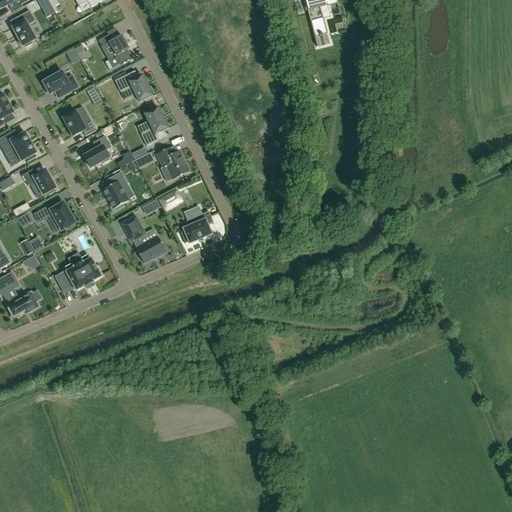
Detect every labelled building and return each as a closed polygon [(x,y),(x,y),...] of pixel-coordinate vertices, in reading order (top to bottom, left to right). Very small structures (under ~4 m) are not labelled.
[(0,0),(0,6),(2,9),(18,0),(21,6),(30,0),(0,0)] [(42,9),(50,4),(47,0),(43,0),(38,3),(42,9)] [(59,5),(56,0),(47,0),(50,4),(55,14),(58,12),(55,7),(59,5)] [(304,0),(314,37),(319,36),(320,37),(322,36),(322,35),(326,34),(327,35),(328,35),(321,8),(338,3),(336,0),(304,0)] [(29,11),(19,17),(22,23),(12,28),(16,36),(18,40),(19,40),(23,47),(24,46),(26,48),(33,44),(32,42),(36,40),(28,26),(35,22),(29,11)] [(109,35),(108,36),(98,41),(102,47),(101,48),(108,61),(116,57),(121,66),(132,59),(127,50),(129,49),(121,36),(112,41),(109,35)] [(81,62),(86,59),(83,54),(86,53),(82,46),(74,50),(81,62)] [(50,95),(55,93),(58,99),(78,88),(72,77),(67,80),(62,72),(60,73),(59,71),(52,75),(53,77),(43,83),(44,85),(42,86),(47,94),(48,93),(50,95)] [(151,97),(152,97),(152,96),(142,76),(141,76),(142,76),(130,82),(127,75),(115,81),(120,93),(131,87),(139,103),(151,97)] [(92,100),(98,96),(94,90),(88,93),(92,100)] [(4,119),(12,114),(14,113),(10,106),(8,102),(7,102),(3,95),(2,96),(0,93),(0,127),(7,124),(4,119)] [(167,129),(168,129),(158,108),(157,108),(157,109),(145,115),(152,130),(141,135),(147,147),(159,141),(156,135),(167,129)] [(83,125),(76,111),(72,114),(70,112),(63,116),(64,118),(63,119),(67,126),(66,126),(69,130),(73,137),(83,132),(86,137),(96,131),(91,121),(83,125)] [(10,148),(19,163),(21,162),(22,162),(23,162),(22,162),(26,160),(27,163),(36,158),(35,155),(36,154),(37,154),(36,153),(32,146),(29,141),(25,134),(25,133),(24,133),(24,134),(18,137),(11,141),(7,135),(0,138),(0,146),(3,152),(10,148)] [(93,144),(96,150),(84,156),(91,169),(101,163),(102,164),(109,161),(108,159),(111,157),(107,151),(111,148),(105,137),(93,144)] [(166,167),(173,180),(173,181),(189,172),(179,152),(173,155),(170,148),(157,155),(163,168),(166,167)] [(146,165),(142,157),(137,160),(140,167),(146,165)] [(32,170),(22,176),(28,187),(35,183),(43,196),(47,194),(48,196),(55,192),(54,190),(56,189),(46,170),(36,176),(32,170)] [(121,173),(110,178),(114,185),(103,191),(107,198),(110,203),(114,210),(116,209),(117,211),(124,207),(123,205),(128,202),(121,187),(127,184),(121,173)] [(11,178),(0,183),(0,186),(3,192),(15,185),(11,178)] [(175,198),(179,196),(176,191),(159,200),(165,211),(178,204),(175,198)] [(151,204),(155,211),(160,208),(156,201),(151,204)] [(50,211),(48,207),(34,215),(39,224),(50,218),(54,225),(57,223),(61,232),(67,229),(68,231),(75,227),(74,225),(75,224),(64,203),(50,211)] [(18,217),(28,213),(25,207),(16,211),(18,217)] [(184,232),(181,233),(186,243),(189,242),(189,243),(189,244),(189,245),(190,244),(198,241),(204,239),(203,238),(211,235),(212,235),(211,234),(208,226),(213,223),(209,212),(187,222),(189,227),(184,229),(183,229),(183,230),(184,230),(184,232)] [(28,214),(18,219),(22,227),(32,221),(28,214)] [(144,264),(152,259),(158,256),(159,257),(165,254),(164,253),(166,252),(165,250),(166,249),(163,244),(162,245),(158,237),(143,245),(139,238),(145,234),(135,217),(122,225),(132,242),(133,241),(137,249),(136,249),(144,264)] [(31,243),(36,254),(47,249),(42,239),(31,243)] [(34,253),(30,246),(24,250),(28,256),(34,253)] [(0,269),(10,264),(4,253),(0,254),(0,269)] [(49,264),(54,261),(55,257),(52,253),(45,257),(49,264)] [(63,292),(74,286),(76,291),(84,286),(85,287),(86,287),(85,286),(92,283),(93,283),(93,282),(93,281),(101,277),(100,275),(101,274),(98,269),(97,270),(91,260),(90,260),(87,255),(81,259),(78,254),(68,260),(71,265),(65,268),(67,273),(65,274),(64,272),(55,277),(63,292)] [(18,300),(16,297),(11,299),(8,292),(19,286),(12,274),(0,280),(0,293),(1,296),(3,295),(9,305),(7,307),(10,312),(9,313),(13,320),(19,317),(18,315),(28,310),(29,313),(39,307),(36,302),(41,299),(37,292),(32,295),(31,293),(18,300)]
